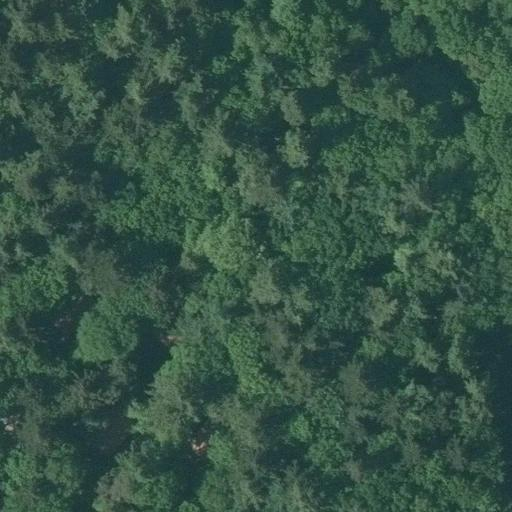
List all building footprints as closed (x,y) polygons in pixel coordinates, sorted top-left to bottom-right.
[(78,287),(50,321),(69,337),(97,303),(78,287)] [(179,298),(151,332),(170,348),(198,314),(179,298)] [(115,406),(87,440),(107,456),(135,422),(115,406)] [(217,413),(189,447),(208,463),(236,429),(217,413)] [(0,508),(10,491),(15,494),(15,493),(0,484),(0,508)]
